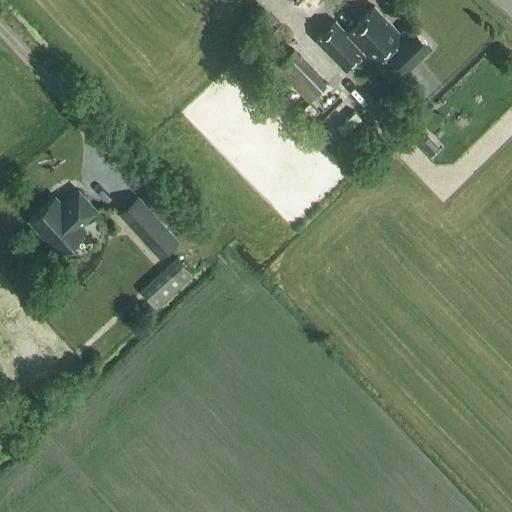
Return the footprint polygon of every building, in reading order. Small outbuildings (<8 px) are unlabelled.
[(334,22),(316,40),(345,70),(363,52),(374,64),(385,54),(404,74),(431,48),(411,27),(401,36),(374,7),(346,34),(334,22)] [(308,100),(326,84),(293,49),(276,65),(308,100)] [(429,156),(438,147),(427,136),(418,145),(429,156)] [(97,211),(78,191),(61,207),(53,198),(30,219),(60,252),(83,231),(79,227),(97,211)] [(160,258),(177,242),(137,197),(119,214),(160,258)] [(155,307),(190,274),(175,257),(140,290),(155,307)] [(0,447),(15,433),(0,417),(0,447)]
